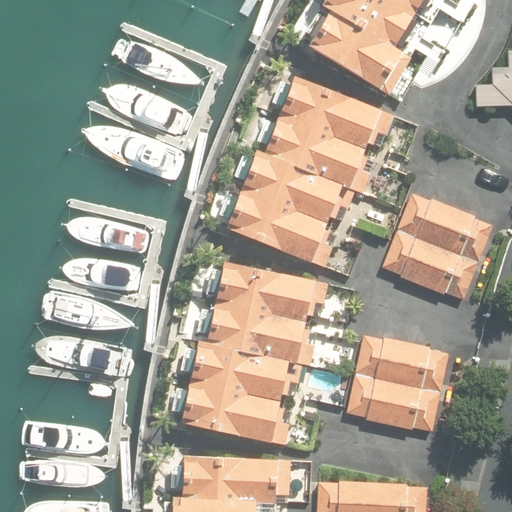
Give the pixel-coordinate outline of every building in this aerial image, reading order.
[(338,0),(325,22),(332,26),(311,63),(383,106),(385,103),(391,105),(412,68),(399,62),(419,26),(429,31),(448,0),(338,0)] [(511,43),(476,81),(478,111),(511,110),(511,43)] [(255,147),(223,229),(311,263),(342,183),(351,186),(380,110),(294,77),(265,151),(255,147)] [(494,229),(414,197),(383,272),(403,280),(403,281),(447,299),(448,295),(465,302),(494,229)] [(291,371),(299,373),(319,290),(225,272),(208,352),(199,350),(183,435),(273,454),(291,371)] [(365,340),(348,417),(367,421),(367,424),(415,434),(415,432),(432,435),(449,358),(365,340)] [(173,511),(256,511),(257,509),(277,509),(278,466),(185,465),(183,506),(174,506),(173,511)] [(321,485),(320,511),(426,511),(427,492),(410,491),(410,489),(321,485)]
